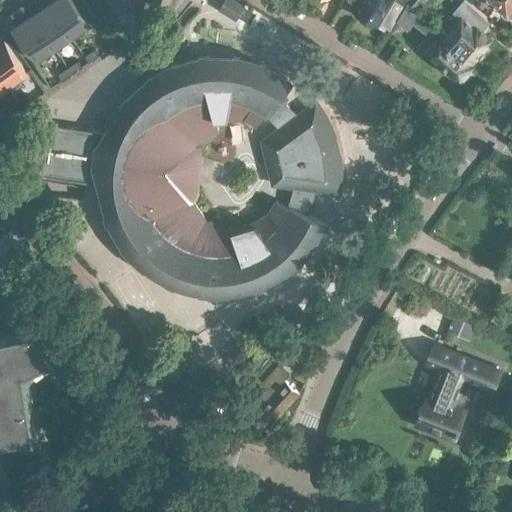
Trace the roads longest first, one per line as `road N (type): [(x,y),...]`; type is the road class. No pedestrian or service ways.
road 1 (unclassified): [(288,468),(358,299),(479,131)]
road 2 (residential): [(171,426),(120,342),(0,204)]
road 3 (residential): [(479,131),(262,0)]
road 4 (residential): [(20,511),(106,471),(171,426)]
road 5 (unclassified): [(288,468),(171,426)]
